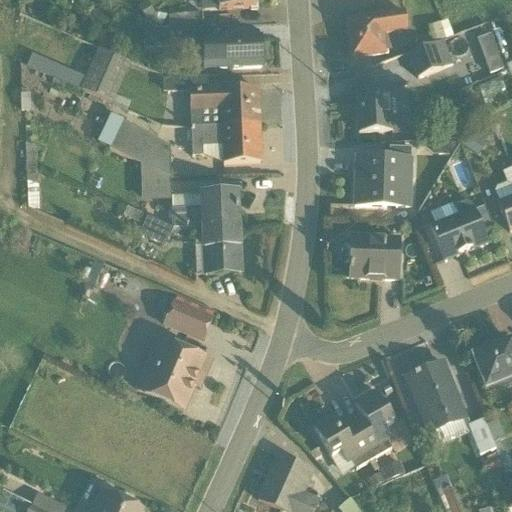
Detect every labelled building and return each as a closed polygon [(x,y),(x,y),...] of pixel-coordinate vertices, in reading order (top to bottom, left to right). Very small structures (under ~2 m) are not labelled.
[(255,0),(198,0),(199,13),(256,10),(255,0)] [(154,17),(145,4),(136,10),(146,23),(154,17)] [(432,38),(473,23),(468,10),(427,24),(432,38)] [(167,17),(168,31),(184,30),(202,30),(201,16),(167,17)] [(404,16),(346,25),(352,61),(386,56),(383,37),(406,34),(404,16)] [(183,48),(184,30),(168,31),(161,31),(159,46),(183,48)] [(258,42),(202,44),(203,74),(259,72),(258,42)] [(446,47),(409,56),(415,80),(451,71),(446,47)] [(127,68),(96,53),(83,81),(31,58),(26,69),(78,92),(125,113),(129,104),(114,97),(127,68)] [(498,58),(487,62),(493,77),(504,72),(498,58)] [(189,95),(190,130),(257,128),(255,92),(206,94),(206,81),(161,83),(162,96),(189,95)] [(504,92),(499,81),(477,90),(482,101),(504,92)] [(390,86),(354,88),(357,136),(393,133),(390,86)] [(139,168),(171,182),(170,152),(108,119),(95,145),(139,168)] [(257,128),(190,130),(191,159),(203,159),(202,150),(222,149),(223,167),(259,165),(257,128)] [(486,144),(470,134),(461,149),(477,159),(486,144)] [(354,161),(353,210),(411,212),(412,149),(388,149),(388,162),(354,161)] [(235,197),(171,201),(171,182),(139,168),(142,203),(168,203),(170,233),(193,232),(237,229),(235,197)] [(508,235),(511,233),(511,168),(501,174),(506,186),(490,192),(508,235)] [(444,266),(488,247),(469,203),(452,210),(456,218),(428,230),(444,266)] [(237,229),(193,232),(194,250),(201,250),(202,277),(240,275),(237,229)] [(398,243),(350,241),(348,282),(396,284),(398,243)] [(143,288),(118,277),(111,291),(136,302),(143,288)] [(166,330),(202,345),(211,322),(175,307),(166,330)] [(155,341),(134,391),(182,411),(195,381),(201,383),(209,364),(155,341)] [(511,388),(511,348),(510,343),(499,348),(497,343),(481,350),(483,354),(470,359),(486,399),(511,388)] [(443,364),(405,380),(428,437),(466,422),(443,364)] [(369,435),(359,441),(372,462),(390,452),(386,445),(390,443),(384,432),(393,427),(375,396),(353,408),(369,435)] [(354,472),(372,462),(359,441),(350,446),(335,419),(313,431),(331,463),(341,457),(347,468),(351,466),(354,472)] [(478,457),(495,451),(484,419),(467,425),(478,457)] [(312,474),(279,458),(256,505),(271,511),(318,511),(323,504),(302,494),(312,474)] [(91,511),(142,511),(101,492),(91,511)] [(65,511),(66,511),(34,496),(26,511),(65,511)]
